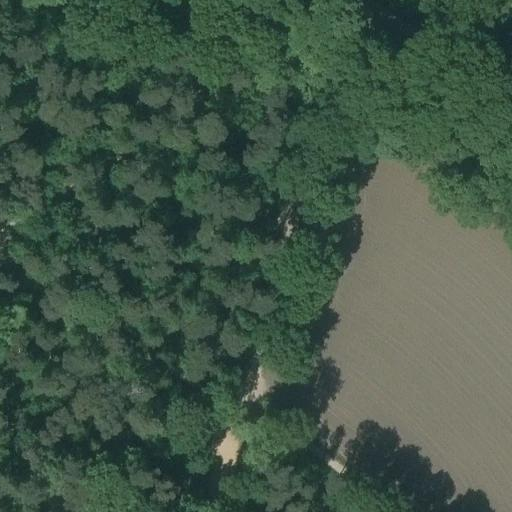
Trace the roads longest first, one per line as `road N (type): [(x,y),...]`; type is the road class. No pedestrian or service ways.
road 1 (track): [(511,144),(406,77),(326,69),(291,55),(83,53),(0,65)]
road 2 (track): [(396,511),(259,415),(0,259)]
road 3 (track): [(236,404),(326,69)]
road 4 (track): [(256,54),(0,245)]
road 5 (track): [(511,97),(347,0)]
